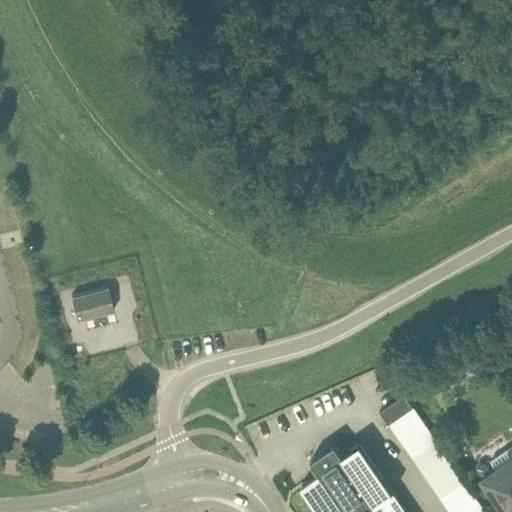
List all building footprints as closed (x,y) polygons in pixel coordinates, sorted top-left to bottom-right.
[(72,294),(78,318),(114,309),(108,285),(72,294)] [(460,355),(469,370),(481,362),(471,347),(460,355)] [(381,409),(388,420),(413,403),(405,392),(381,409)] [(312,459),(320,470),(304,481),(324,511),(408,511),(360,442),(344,453),(336,441),(312,459)] [(497,495),(495,496),(504,511),(507,509),(508,511),(511,511),(511,447),(511,449),(510,448),(491,460),(498,470),(486,479),(497,495)] [(469,511),(488,511),(465,477),(451,486),(469,511)]
